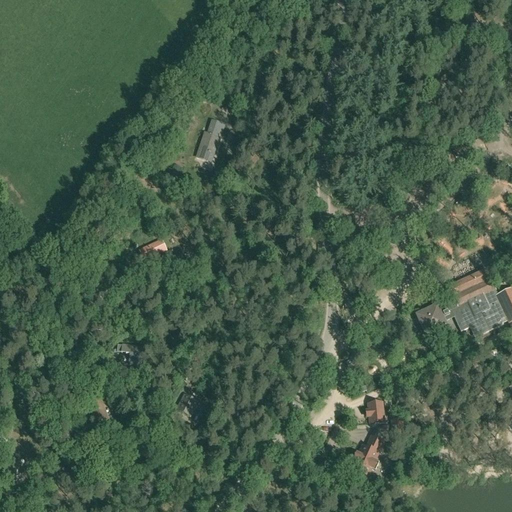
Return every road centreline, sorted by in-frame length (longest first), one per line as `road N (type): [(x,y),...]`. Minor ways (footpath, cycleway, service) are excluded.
road 1 (unclassified): [(218,511),(278,433),(329,331),(322,125),(340,0)]
road 2 (track): [(0,489),(54,487),(91,470),(133,431),(150,393),(158,294),(184,280),(180,187),(192,170)]
road 3 (unknown): [(324,214),(346,215),(383,234),(403,273),(391,302),(325,343)]
road 4 (track): [(387,511),(264,455)]
